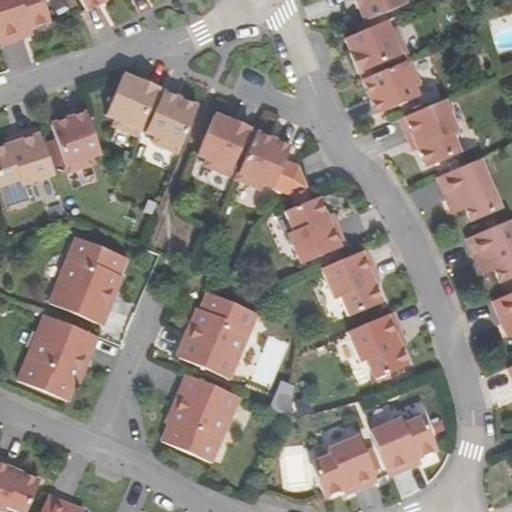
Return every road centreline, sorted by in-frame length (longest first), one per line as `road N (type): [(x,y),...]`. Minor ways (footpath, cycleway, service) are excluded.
road 1 (residential): [(460,498),(473,402),(427,273),(376,185),(337,152),(273,0)]
road 2 (residential): [(0,95),(201,34),(242,0)]
road 3 (residential): [(93,451),(155,308)]
road 4 (residential): [(231,511),(93,451)]
